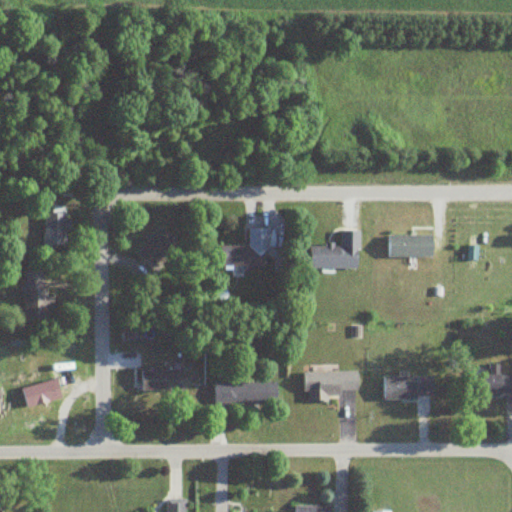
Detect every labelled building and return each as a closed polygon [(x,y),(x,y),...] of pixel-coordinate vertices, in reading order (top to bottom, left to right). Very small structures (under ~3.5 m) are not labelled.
[(64,251),(64,214),(45,214),(45,251),(64,251)] [(150,267),(175,241),(160,227),(135,252),(150,267)] [(355,231),(338,231),(338,247),(307,247),(307,269),(355,269),(355,231)] [(386,237),(386,258),(430,258),(430,237),(386,237)] [(219,246),(219,267),(262,267),(262,247),(219,246)] [(21,319),(48,319),(48,299),(43,299),(43,272),(21,272),(21,319)] [(138,393),(178,393),(178,371),(138,371),(138,393)] [(355,373),(301,373),(301,401),(337,401),(337,391),(355,391),(355,373)] [(511,375),(469,375),(469,395),(511,395),(511,375)] [(380,377),(380,400),(430,400),(430,377),(380,377)] [(210,383),(210,405),(273,405),(273,383),(210,383)] [(182,511),(183,500),(163,500),(163,511),(182,511)]
